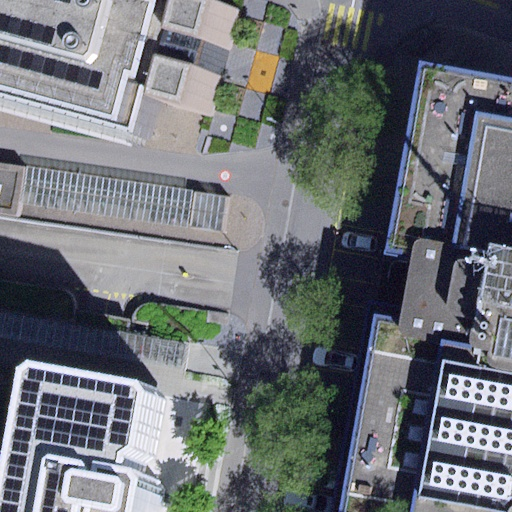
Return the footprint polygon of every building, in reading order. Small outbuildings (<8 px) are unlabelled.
[(0,0),(0,112),(150,152),(164,100),(198,110),(227,4),(213,0),(0,0)] [(511,511),(511,80),(421,63),(337,511),(511,511)] [(0,164),(0,213),(12,215),(19,167),(0,164)] [(190,191),(27,167),(21,204),(185,227),(190,191)] [(227,199),(194,194),(189,227),(222,232),(227,199)] [(0,309),(0,338),(183,372),(188,343),(0,309)] [(148,511),(150,502),(154,485),(147,475),(135,472),(138,457),(150,448),(159,398),(152,385),(48,365),(35,372),(10,511),(148,511)]
